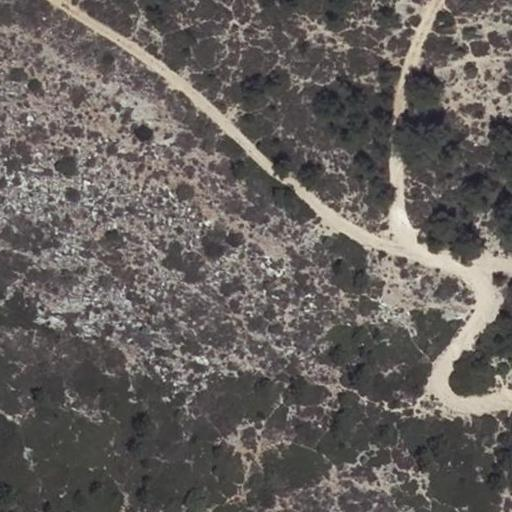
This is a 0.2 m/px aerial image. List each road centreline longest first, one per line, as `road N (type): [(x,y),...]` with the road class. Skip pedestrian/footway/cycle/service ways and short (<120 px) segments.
road 1 (track): [(511,399),(438,400),(441,371),(474,301),(453,260),(383,236),(278,170),(49,0)]
road 2 (track): [(400,242),(396,116),(408,61),(435,0)]
